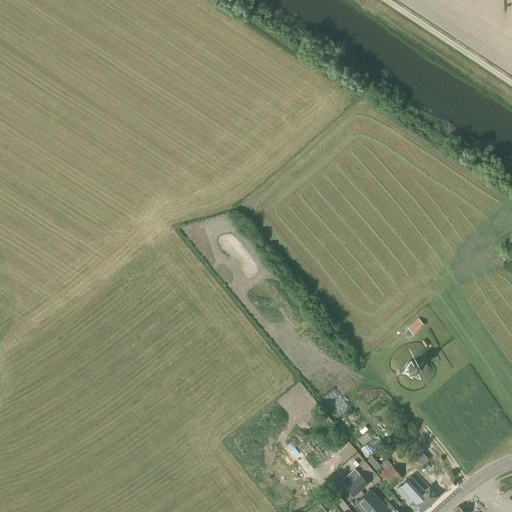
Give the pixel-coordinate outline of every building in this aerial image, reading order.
[(413,334),(423,325),(418,318),(407,327),(413,334)] [(411,376),(414,376),(417,374),(420,369),(419,366),(418,363),(416,361),(412,360),(409,360),(406,362),(404,365),(403,369),(405,373),(407,375),(411,376)] [(335,443),(326,450),(331,455),(339,449),(335,443)] [(419,448),(413,453),(422,464),(428,459),(419,448)] [(390,489),(402,478),(387,460),(387,459),(382,453),(375,459),(383,470),(378,474),(390,489)] [(361,475),(345,488),(353,496),(367,482),(361,475)] [(411,476),(396,489),(416,511),(418,511),(436,496),(428,488),(425,491),(411,476)] [(396,511),(395,511),(393,511),(389,511),(383,505),(369,489),(355,502),(364,511),(396,511)]
